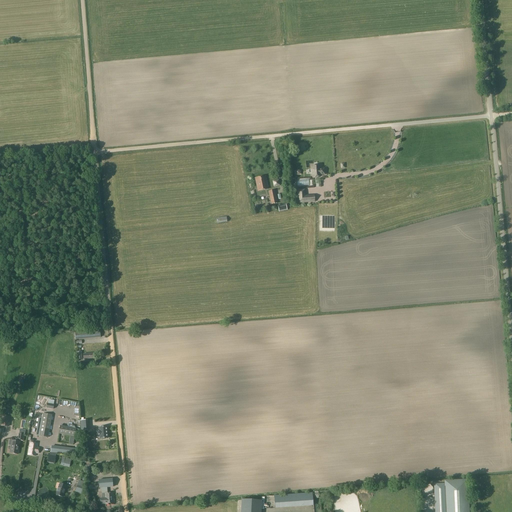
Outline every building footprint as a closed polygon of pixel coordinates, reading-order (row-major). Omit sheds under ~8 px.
[(311,166),(312,177),(320,176),(320,175),(325,174),(324,168),(320,168),(319,165),(311,166)] [(268,188),(265,176),(255,178),(257,191),(268,188)] [(269,190),(272,203),(278,202),(275,189),(269,190)] [(304,189),(298,189),(298,202),(314,201),(313,194),(305,195),(304,189)] [(76,340),(101,338),(101,332),(75,334),(76,340)] [(52,415),(44,414),(43,419),(39,418),(37,435),(48,437),(52,415)] [(75,436),(76,428),(60,426),(59,434),(75,436)] [(108,438),(107,427),(99,428),(99,430),(93,430),(94,437),(100,437),(100,439),(108,438)] [(12,439),(10,453),(18,454),(20,439),(22,439),(23,434),(19,433),(18,440),(12,439)] [(37,452),(38,450),(37,449),(37,446),(30,444),(28,455),(35,456),(36,452),(37,452)] [(80,449),(60,446),(58,452),(79,455),(80,449)] [(108,493),(108,488),(113,488),(113,479),(99,480),(99,489),(102,489),(102,494),(105,494),(105,498),(100,498),(101,505),(105,504),(105,505),(112,504),(112,493),(108,493)] [(83,492),(85,482),(79,480),(76,490),(83,492)] [(469,511),(468,480),(444,481),(445,483),(434,484),(435,511),(469,511)] [(67,490),(68,486),(60,483),(59,486),(58,486),(56,495),(63,497),(65,490),(67,490)] [(274,496),(275,508),(310,506),(309,493),(274,496)] [(241,499),(240,511),(260,511),(261,501),(241,499)]
